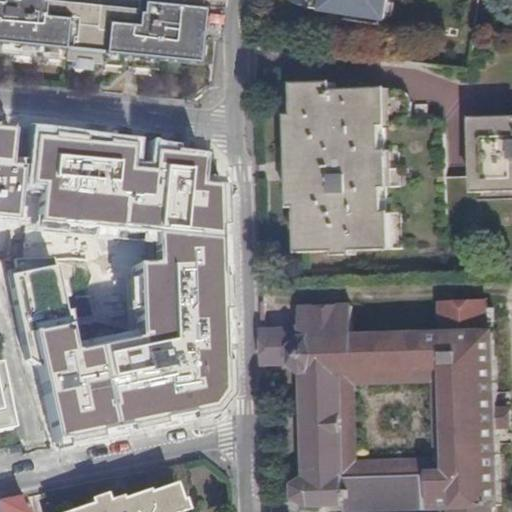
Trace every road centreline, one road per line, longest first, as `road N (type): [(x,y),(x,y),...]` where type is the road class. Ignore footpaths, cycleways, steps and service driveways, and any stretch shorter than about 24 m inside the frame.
road 1 (residential): [(249,430),(239,133)]
road 2 (residential): [(0,480),(249,430)]
road 3 (residential): [(239,133),(0,104)]
road 4 (residential): [(239,133),(239,0)]
